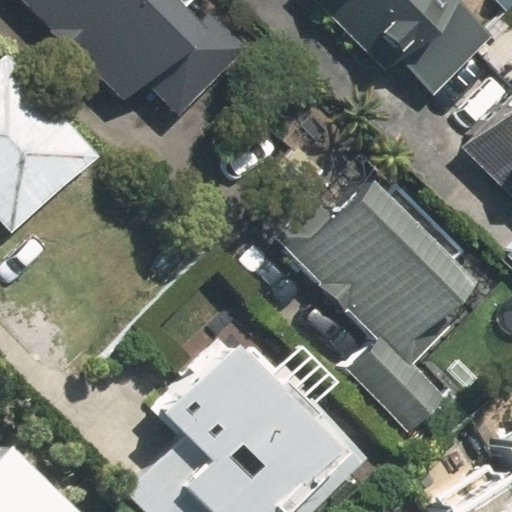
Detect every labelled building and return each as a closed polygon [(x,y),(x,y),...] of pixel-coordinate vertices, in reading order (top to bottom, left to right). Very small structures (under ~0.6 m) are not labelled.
[(0,0),(102,101),(120,83),(159,122),(226,54),(171,0),(0,0)] [(511,53),(455,0),(292,0),(363,66),(370,59),(416,102),(457,57),(499,96),(445,153),(511,214),(511,53)] [(0,227),(77,157),(0,72),(0,227)] [(268,254),(355,343),(331,367),(394,431),(436,391),(388,342),(458,274),(375,189),(356,208),(336,188),(268,254)] [(215,336),(125,423),(151,450),(110,491),(130,511),(298,511),(354,459),(303,405),(317,392),(277,350),(252,374),(215,336)] [(511,511),(511,435),(449,479),(472,511),(511,511)] [(46,511),(0,461),(0,511),(46,511)] [(411,511),(472,511),(449,479),(408,507),(411,511)]
